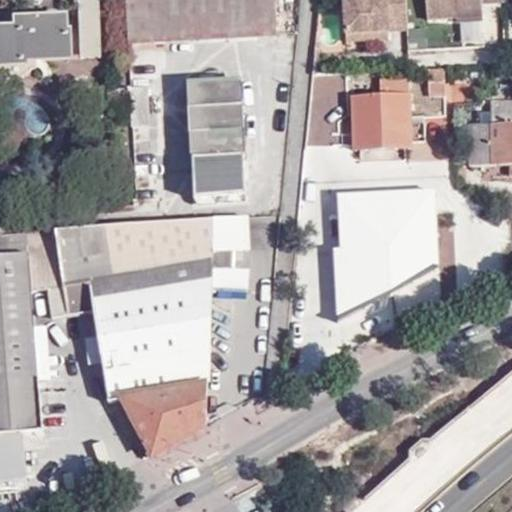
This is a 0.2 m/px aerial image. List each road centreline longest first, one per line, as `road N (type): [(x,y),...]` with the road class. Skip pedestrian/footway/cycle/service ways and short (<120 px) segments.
road 1 (residential): [(274,443),(311,0)]
road 2 (primary): [(274,443),(511,313)]
road 3 (unknown): [(511,51),(306,60)]
road 4 (unknown): [(156,508),(113,448),(79,351)]
road 5 (primary): [(149,511),(274,443)]
